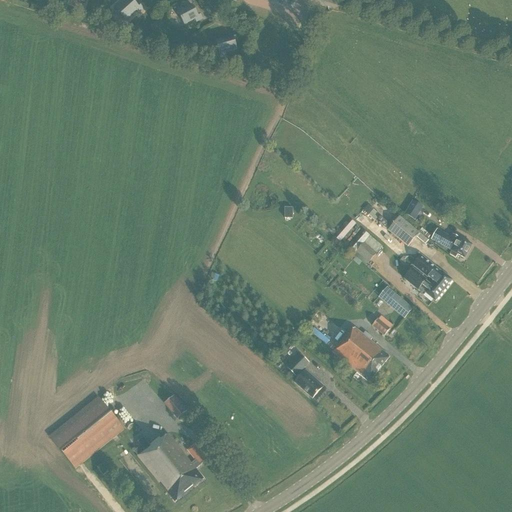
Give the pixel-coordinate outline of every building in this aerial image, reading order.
[(143,9),(140,5),(138,7),(132,0),(129,0),(122,7),(119,4),(115,8),(126,20),(137,11),(139,13),(143,9)] [(193,6),(184,11),(182,7),(177,10),(185,25),(195,19),(197,22),(202,19),(200,15),(198,16),(193,6)] [(234,39),(236,38),(235,33),(229,35),(230,38),(217,42),(221,58),(226,56),(225,53),(237,49),(234,39)] [(423,207),(413,201),(405,215),(415,221),(423,207)] [(400,218),(389,231),(408,247),(416,238),(426,246),(429,242),(419,234),(400,218)] [(452,251),(452,252),(465,259),(473,245),(460,238),(459,238),(453,235),(452,238),(438,230),(432,240),(452,251)] [(357,253),(369,264),(377,255),(365,244),(357,253)] [(421,256),(414,266),(433,281),(431,283),(443,293),(453,281),(441,271),(437,276),(433,273),(436,268),(421,256)] [(426,290),(424,292),(436,302),(443,293),(431,283),(429,281),(428,282),(412,270),(404,280),(419,292),(423,287),(426,290)] [(387,288),(379,298),(405,319),(412,309),(387,288)] [(307,334),(328,344),(335,329),(314,320),(307,334)] [(379,320),(373,327),(384,336),(390,330),(379,320)] [(348,334),(333,353),(369,383),(390,357),(370,341),(373,338),(365,332),(363,335),(355,328),(349,335),(348,334)] [(310,363),(300,355),(287,368),(296,377),(310,363)] [(294,383),(313,399),(324,387),(318,382),(316,384),(310,379),(312,377),(305,371),(294,383)] [(154,390),(149,393),(158,404),(162,401),(154,390)] [(99,398),(50,437),(76,469),(124,429),(99,398)] [(185,412),(174,398),(165,405),(176,419),(185,412)] [(196,446),(189,452),(198,463),(193,466),(168,434),(161,440),(160,438),(150,446),(144,438),(138,442),(142,446),(136,451),(135,449),(133,451),(134,453),(135,452),(138,456),(176,503),(205,480),(196,469),(200,466),(208,460),(196,446)] [(103,465),(98,469),(104,476),(109,472),(103,465)]
